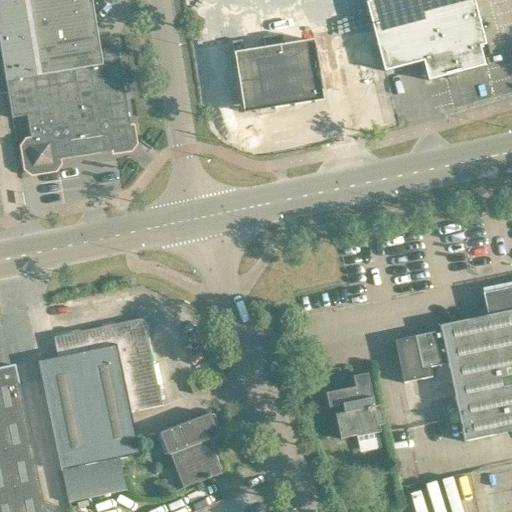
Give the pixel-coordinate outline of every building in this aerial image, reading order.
[(100,51),(91,0),(0,0),(0,43),(12,118),(27,116),(31,142),(28,142),(24,149),(27,169),(33,173),(54,169),(57,164),(57,160),(129,149),(133,143),(117,48),(100,51)] [(365,0),(385,72),(423,61),(429,81),(485,66),(480,47),(485,45),(480,26),(473,0),(365,0)] [(242,41),(232,43),(234,54),(235,53),(244,113),(323,100),(323,99),(314,41),(244,52),(242,41)] [(511,282),(488,287),(494,318),(399,335),(408,383),(451,375),(463,439),(511,430),(511,282)] [(58,357),(38,362),(42,381),(61,471),(139,455),(140,454),(131,413),(162,406),(144,319),(89,330),(54,338),(58,357)] [(0,511),(45,511),(15,366),(0,369),(0,511)] [(358,436),(362,451),(390,445),(374,372),(359,375),(361,386),(333,392),(343,439),(358,436)] [(193,394),(201,391),(198,383),(190,386),(193,394)] [(167,452),(183,489),(222,474),(210,440),(219,437),(210,414),(160,433),(167,452)]
